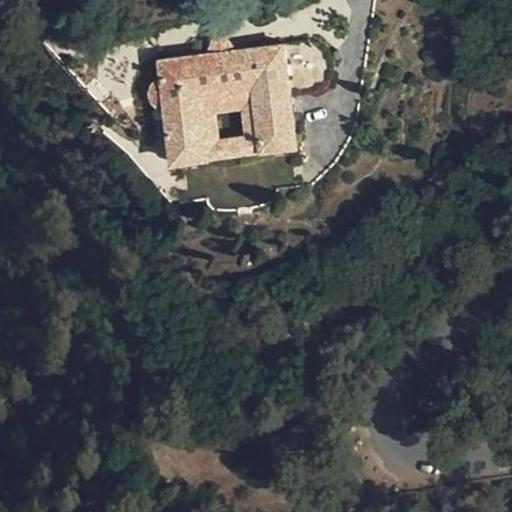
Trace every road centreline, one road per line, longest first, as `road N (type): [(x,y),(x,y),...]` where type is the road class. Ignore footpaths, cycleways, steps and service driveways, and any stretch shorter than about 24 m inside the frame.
road 1 (track): [(407,458),(363,477),(247,489),(150,418),(28,153),(0,128)]
road 2 (tertiary): [(511,276),(411,395),(400,439),(407,458),(431,465),(511,457)]
